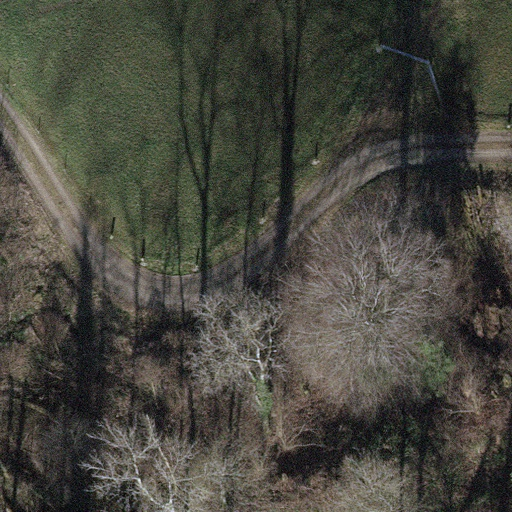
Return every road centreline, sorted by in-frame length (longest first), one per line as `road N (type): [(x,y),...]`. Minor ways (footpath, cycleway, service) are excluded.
road 1 (track): [(0,115),(144,296),(238,292),(319,200),(385,150)]
road 2 (track): [(385,150),(454,0)]
road 3 (track): [(511,148),(385,150)]
